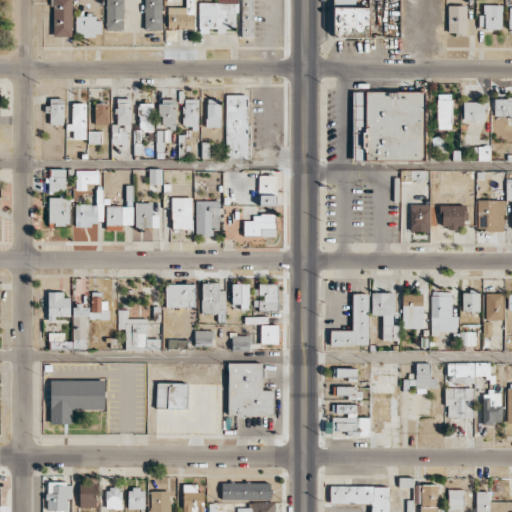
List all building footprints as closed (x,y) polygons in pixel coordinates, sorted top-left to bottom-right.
[(71,0),(52,0),(53,37),(72,36),(71,0)] [(123,0),(105,0),(105,30),(123,30),(123,0)] [(144,0),(144,30),(161,30),(161,0),(144,0)] [(186,0),(187,6),(167,7),(168,29),(195,28),(193,0),(186,0)] [(198,2),(199,30),(226,30),(226,28),(237,28),(236,0),(216,0),(217,2),(198,2)] [(252,0),(240,0),(242,37),(253,36),(252,0)] [(502,5),(483,4),(483,15),(478,15),(478,28),(501,29),(502,5)] [(466,6),(448,6),(448,34),(466,34),(466,6)] [(333,37),(368,36),(368,7),(333,8),(333,37)] [(75,35),(101,35),(101,20),(93,19),(94,15),(75,15),(75,35)] [(352,91),(352,160),(423,161),(424,92),(352,91)] [(247,158),(248,94),(226,94),(225,157),(247,158)] [(451,94),(436,94),(437,129),(452,129),(451,94)] [(511,97),(494,98),(494,116),(511,115),(511,97)] [(48,124),(63,124),(62,98),(48,98),(48,124)] [(130,98),(117,98),(116,123),(112,123),(111,145),(129,146),(130,98)] [(176,99),(160,99),(159,127),(176,127),(176,99)] [(183,128),(198,128),(197,99),(182,99),(183,128)] [(220,127),(220,99),(206,99),(206,127),(220,127)] [(484,120),(484,102),(462,102),(462,121),(484,120)] [(85,139),(86,103),(72,103),(72,124),(66,124),(66,130),(74,130),(74,139),(85,139)] [(95,124),(107,124),(107,103),(94,103),(95,124)] [(153,131),(152,103),(138,103),(139,131),(153,131)] [(170,142),(170,130),(156,130),(155,151),(163,152),(164,141),(170,142)] [(88,143),(100,143),(101,131),(88,131),(88,143)] [(478,161),(489,160),(489,146),(478,146),(478,161)] [(162,184),(162,168),(149,168),(149,184),(162,184)] [(65,169),(49,169),(49,195),(65,194),(65,169)] [(75,170),(76,190),(86,190),(86,184),(98,183),(98,170),(75,170)] [(258,195),(276,195),(276,175),(258,175),(258,195)] [(192,198),(172,197),(171,228),(191,229),(192,198)] [(105,226),(132,227),(133,198),(127,198),(127,206),(106,205),(105,226)] [(503,199),(477,199),(476,230),(503,230),(503,199)] [(220,201),(195,200),(195,235),(212,235),(212,229),(219,229),(220,201)] [(75,227),(92,227),(92,222),(103,222),(103,204),(75,204),(75,227)] [(409,231),(429,231),(429,204),(409,204),(409,231)] [(439,205),(440,227),(466,227),(465,205),(439,205)] [(243,236),(274,236),(274,214),(252,214),(252,220),(244,220),(243,236)] [(223,290),(219,290),(219,282),(201,283),(202,314),(224,313),(223,290)] [(248,308),(248,283),(231,284),(231,309),(248,308)] [(194,284),(165,284),(165,307),(194,307),(194,284)] [(253,297),(258,297),(258,310),(277,310),(276,284),(253,285),(253,297)] [(68,317),(68,291),(47,291),(48,317),(68,317)] [(431,331),(457,331),(457,316),(451,316),(451,291),(430,291),(431,331)] [(86,349),(86,319),(108,319),(108,301),(101,301),(101,292),(91,292),(91,305),(73,305),(72,349),(86,349)] [(371,293),(371,315),(381,315),(382,340),(399,340),(398,325),(394,325),(394,292),(371,293)] [(367,293),(351,294),(352,330),(330,330),(330,346),(368,345),(367,293)] [(402,328),(422,328),(423,294),(403,293),(402,328)] [(479,311),(478,293),(462,293),(462,311),(479,311)] [(502,319),(502,293),(485,293),(484,319),(502,319)] [(125,349),(159,350),(159,339),(146,339),(146,319),(127,318),(128,309),(118,309),(118,329),(125,329),(125,349)] [(260,343),(278,343),(278,325),(260,325),(260,343)] [(213,331),(195,330),(194,346),(212,346),(213,331)] [(475,332),(459,331),(459,345),(475,345),(475,332)] [(231,349),(250,349),(250,335),(231,335),(231,349)] [(489,362),(446,362),(447,383),(474,382),(474,377),(490,377),(489,362)] [(228,415),(273,414),(273,390),(261,390),(261,363),(227,363),(228,415)] [(415,363),(415,379),(404,379),(404,384),(416,384),(416,393),(426,393),(426,388),(436,388),(436,378),(429,378),(429,363),(415,363)] [(347,375),(347,381),(356,381),(356,368),(336,368),(336,376),(347,375)] [(104,410),(105,381),(50,379),(49,423),(72,424),(72,409),(104,410)] [(156,408),(187,409),(187,383),(157,383),(156,408)] [(335,387),(335,395),(346,395),(346,399),(361,400),(361,387),(335,387)] [(473,417),(473,388),(445,387),(445,417),(473,417)] [(500,391),(482,392),(482,423),(500,423),(500,391)] [(368,436),(368,417),(356,418),(356,404),(335,404),(335,415),(331,415),(331,434),(337,434),(337,437),(368,436)] [(411,478),(398,477),(398,485),(411,486),(411,478)] [(270,499),(269,481),(221,483),(222,500),(270,499)] [(47,510),(67,510),(67,498),(72,498),(72,482),(46,483),(47,510)] [(79,507),(96,507),(96,483),(79,483),(79,507)] [(183,511),(203,511),(203,491),(196,491),(196,484),(182,484),(183,511)] [(413,485),(414,504),(420,503),(419,511),(436,511),(436,484),(413,485)] [(388,511),(389,486),(330,486),(330,503),(371,504),(370,511),(388,511)] [(106,508),(121,508),(122,488),(106,487),(106,508)] [(127,508),(144,508),(144,488),(127,488),(127,508)] [(463,509),(463,489),(448,489),(447,509),(463,509)] [(169,511),(170,491),(149,490),(148,511),(169,511)] [(273,511),(273,502),(248,502),(248,507),(237,508),(236,511),(273,511)]
